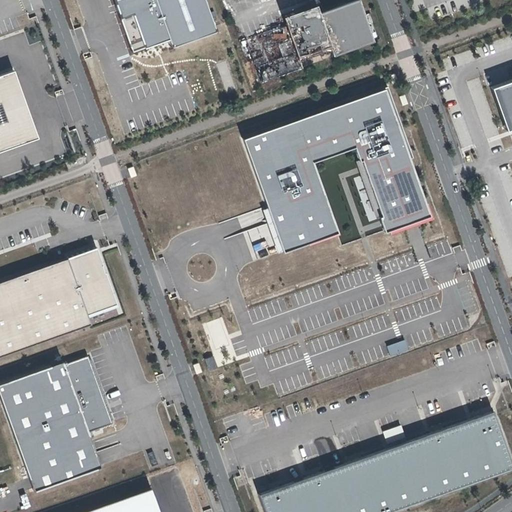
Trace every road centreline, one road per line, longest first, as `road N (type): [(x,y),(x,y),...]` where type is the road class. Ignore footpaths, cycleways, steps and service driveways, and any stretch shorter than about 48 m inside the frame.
road 1 (unclassified): [(233,511),(50,0)]
road 2 (unclassified): [(414,82),(511,364)]
